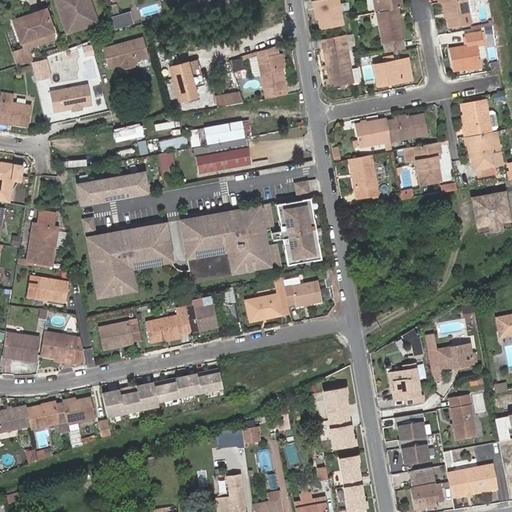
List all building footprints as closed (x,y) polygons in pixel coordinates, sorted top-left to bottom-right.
[(96,15),(90,0),(57,0),(61,10),(67,8),(70,15),(64,17),(69,32),(81,28),(78,21),(96,15)] [(321,0),(315,1),(318,20),(320,30),(343,26),(339,0),(321,0)] [(397,10),(402,9),(400,0),(379,0),(380,3),(382,12),(397,10)] [(476,10),(474,0),(440,0),(441,3),(442,2),(442,3),(445,3),(448,20),(449,30),(471,26),(468,12),(476,10)] [(61,10),(64,17),(70,15),(67,8),(61,10)] [(382,12),(377,13),(382,44),(384,44),(386,54),(404,51),(402,40),(398,19),(398,15),(397,10),(382,12)] [(32,17),(31,14),(12,20),(19,41),(52,31),(46,13),(32,17)] [(125,14),(113,17),(115,24),(116,27),(128,24),(127,19),(125,14)] [(78,21),(81,28),(98,22),(96,15),(78,21)] [(467,70),(480,68),(477,47),(484,46),(482,35),(466,38),(468,48),(449,52),(452,72),(467,70)] [(142,37),(104,47),(109,67),(121,64),(122,66),(126,68),(135,65),(136,63),(135,60),(147,57),(142,37)] [(263,88),(286,84),(283,68),(281,54),(279,54),(277,46),(257,51),(261,74),(261,75),(263,88)] [(328,69),(330,79),(332,87),(339,86),(345,85),(354,83),(351,71),(351,70),(347,46),(325,50),(327,66),(328,69)] [(243,63),(241,56),(234,58),(236,65),(243,63)] [(249,57),(253,76),(261,75),(261,74),(257,56),(249,57)] [(189,59),(169,64),(178,101),(198,95),(189,59)] [(387,82),(411,78),(408,60),(401,61),(374,66),(377,86),(387,84),(387,82)] [(491,74),(500,72),(500,71),(499,63),(489,65),(491,74)] [(357,69),(351,70),(351,71),(354,83),(360,82),(357,69)] [(88,84),(50,91),(54,111),(93,104),(88,84)] [(265,98),(287,93),(286,84),(263,88),(265,98)] [(0,116),(13,119),(13,121),(29,123),(32,104),(14,101),(15,93),(1,91),(0,96),(0,116)] [(220,105),(243,101),(241,91),(218,96),(220,105)] [(490,131),(487,113),(485,103),(462,107),(463,115),(466,128),(464,128),(465,135),(465,136),(490,131)] [(487,113),(490,131),(495,131),(497,128),(494,114),(492,112),(487,113)] [(387,123),(390,143),(426,136),(422,117),(408,120),(395,121),(387,123)] [(203,127),(206,145),(245,137),(242,120),(203,127)] [(144,132),(141,121),(112,128),(115,139),(144,132)] [(376,145),(390,143),(387,123),(386,121),(366,125),(361,125),(355,126),(357,141),(358,144),(358,147),(359,148),(376,145)] [(162,149),(188,143),(186,133),(160,139),(162,149)] [(498,143),(496,133),(491,134),(489,135),(465,139),(466,148),(470,148),(472,159),(474,172),(477,172),(495,169),(493,154),(491,144),(498,143)] [(191,147),(193,157),(196,173),(248,163),(245,148),(243,138),(191,147)] [(498,143),(491,144),(493,154),(499,153),(498,143)] [(414,148),(416,160),(420,186),(440,183),(436,156),(441,156),(438,144),(414,148)] [(159,152),(163,171),(178,167),(173,148),(159,152)] [(416,160),(414,148),(404,150),(406,162),(416,160)] [(370,156),(349,160),(356,199),(377,195),(370,156)] [(0,200),(9,202),(13,178),(21,179),(23,165),(0,161),(0,200)] [(495,169),(477,172),(478,180),(496,177),(495,169)] [(146,176),(78,187),(82,207),(149,196),(146,176)] [(294,180),(296,194),(310,191),(308,178),(294,180)] [(469,196),(475,225),(508,218),(502,190),(469,196)] [(400,194),(401,202),(412,200),(411,192),(400,194)] [(310,199),(276,205),(288,264),(322,258),(310,199)] [(261,207),(182,221),(189,261),(231,253),(234,272),(271,265),(261,207)] [(42,210),(40,223),(53,225),(55,212),(42,210)] [(84,230),(96,229),(95,214),(82,216),(84,230)] [(34,222),(30,241),(37,242),(40,223),(34,222)] [(37,242),(30,241),(27,259),(52,263),(58,226),(53,225),(40,223),(37,242)] [(167,225),(89,240),(100,298),(138,291),(134,271),(175,263),(167,225)] [(36,296),(47,298),(67,302),(70,282),(39,277),(36,296)] [(297,306),(323,300),(319,280),(292,285),(285,287),(288,303),(296,301),(297,306)] [(285,287),(285,286),(277,287),(278,293),(247,300),(250,320),(263,318),(262,314),(282,310),(281,306),(289,304),(288,303),(285,287)] [(385,301),(384,293),(374,294),(375,302),(385,301)] [(188,307),(187,302),(176,304),(178,313),(146,319),(150,339),(166,336),(165,333),(181,330),(192,328),(188,307)] [(215,302),(195,306),(199,329),(219,325),(215,302)] [(290,312),(289,304),(281,306),(282,310),(283,314),(290,312)] [(195,306),(188,307),(192,328),(193,330),(199,329),(195,306)] [(511,307),(493,311),(497,329),(511,326),(511,307)] [(105,346),(121,343),(120,340),(132,338),(129,322),(100,327),(105,346)] [(46,329),(42,353),(56,356),(56,353),(66,354),(65,360),(74,361),(76,345),(68,344),(69,333),(46,329)] [(165,333),(166,336),(166,338),(182,335),(181,330),(165,333)] [(7,332),(3,355),(12,356),(13,353),(38,358),(41,338),(7,332)] [(413,332),(402,338),(407,346),(418,340),(413,332)] [(471,365),(470,357),(468,346),(429,353),(432,367),(439,366),(440,372),(455,370),(467,368),(471,367),(471,365)] [(219,366),(102,392),(107,417),(159,406),(158,402),(224,388),(219,366)] [(395,393),(392,393),(394,401),(419,397),(413,367),(403,369),(403,372),(392,374),(395,393)] [(485,382),(483,374),(476,375),(478,383),(485,382)] [(345,386),(324,390),(333,446),(354,442),(345,386)] [(63,401),(68,421),(96,414),(91,394),(76,397),(63,401)] [(449,410),(452,426),(453,429),(455,442),(474,438),(468,407),(468,406),(466,397),(450,400),(451,409),(449,410)] [(69,426),(68,421),(63,401),(63,400),(56,402),(56,400),(43,403),(28,406),(32,424),(33,427),(60,420),(62,428),(69,426)] [(28,406),(28,404),(13,407),(9,408),(0,409),(0,425),(1,431),(32,424),(28,406)] [(275,406),(280,432),(290,430),(285,405),(275,406)] [(511,414),(494,417),(499,442),(511,439),(511,414)] [(422,415),(393,420),(395,428),(398,428),(400,442),(397,443),(399,451),(402,450),(405,465),(427,461),(425,447),(428,446),(426,438),(423,438),(421,424),(423,423),(422,415)] [(258,426),(241,429),(243,443),(260,440),(258,426)] [(356,455),(339,457),(348,511),(366,511),(362,489),(361,484),(356,455)] [(491,464),(445,472),(449,497),(463,495),(463,494),(495,488),(491,464)] [(91,469),(91,473),(94,484),(103,483),(100,467),(91,469)] [(434,487),(431,470),(418,472),(420,484),(410,485),(415,511),(438,508),(438,506),(443,505),(439,486),(434,487)] [(91,473),(81,475),(84,494),(95,492),(94,484),(91,473)] [(244,511),(240,475),(227,477),(229,493),(231,511),(233,511),(236,511),(235,511),(244,511)] [(215,495),(228,493),(227,486),(214,487),(215,495)] [(293,511),(291,498),(278,500),(279,506),(253,511),(252,511),(293,511)] [(326,511),(324,498),(319,498),(320,504),(302,508),(301,501),(295,502),(296,511),(326,511)] [(320,504),(319,498),(301,501),(302,508),(320,504)] [(278,500),(251,504),(253,511),(279,506),(278,500)]
